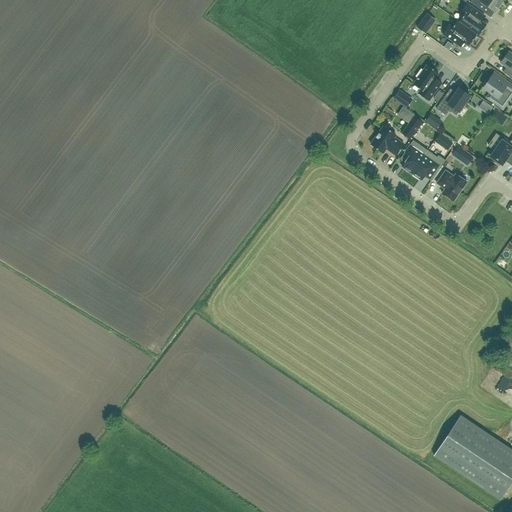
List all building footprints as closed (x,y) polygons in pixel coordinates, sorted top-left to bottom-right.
[(501,3),(496,0),(471,0),(469,3),(482,12),(486,7),(494,12),(501,3)] [(459,22),(478,36),(485,25),(481,22),(485,16),(467,4),(460,13),(463,16),(459,22)] [(429,14),(419,26),(427,33),(437,20),(429,14)] [(449,25),(442,35),(460,48),(464,42),(469,45),(476,36),(477,37),(478,36),(459,22),(458,22),(456,20),(451,27),(449,25)] [(511,54),(508,52),(500,63),(506,67),(502,72),(511,79),(511,54)] [(431,83),(438,73),(427,65),(423,71),(421,69),(416,77),(418,78),(413,85),(421,90),(418,94),(428,101),(438,88),(431,83)] [(511,86),(493,73),(486,83),(485,82),(483,83),(483,84),(482,86),(483,87),(483,88),(490,93),(486,98),(502,109),(511,95),(511,86)] [(460,86),(451,99),(445,95),(436,108),(446,115),(451,107),(458,112),(470,96),(465,93),(466,91),(460,86)] [(402,134),(409,139),(421,122),(414,116),(402,134)] [(370,144),(383,154),(386,149),(396,156),(404,145),(393,137),(396,135),(383,126),(370,144)] [(511,138),(510,142),(503,138),(490,157),(494,160),(492,161),(499,166),(500,164),(501,165),(509,154),(511,155),(511,138)] [(448,140),(442,148),(447,151),(453,143),(448,140)] [(411,169),(413,171),(427,152),(412,141),(406,149),(411,153),(402,166),(409,171),(411,169)] [(421,180),(424,176),(431,180),(437,172),(445,160),(438,155),(437,157),(427,150),(427,152),(413,171),(415,173),(414,175),(421,180)] [(453,177),(445,171),(436,184),(444,189),(441,193),(453,202),(466,182),(455,174),(453,177)] [(511,482),(511,449),(460,415),(433,456),(500,500),(511,482)]
